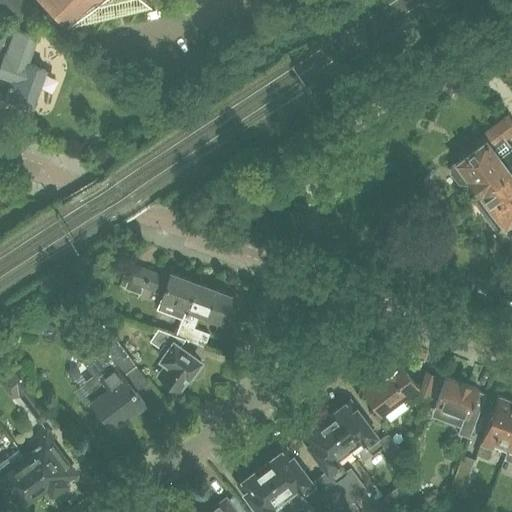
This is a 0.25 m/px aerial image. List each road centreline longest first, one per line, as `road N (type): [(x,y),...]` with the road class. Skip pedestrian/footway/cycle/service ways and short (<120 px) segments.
road 1 (unclassified): [(383,307),(0,159)]
road 2 (residential): [(383,307),(105,511)]
road 3 (unclassified): [(383,307),(511,355)]
